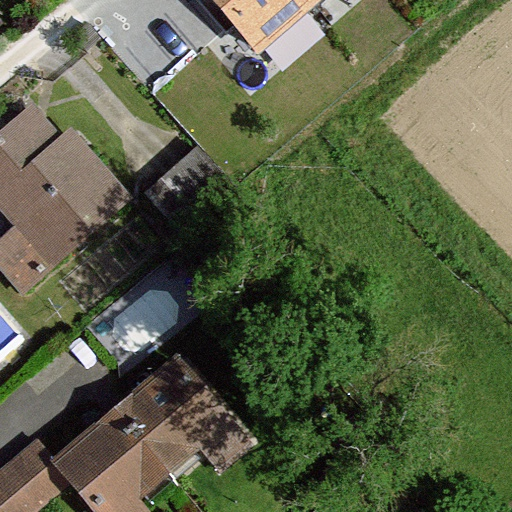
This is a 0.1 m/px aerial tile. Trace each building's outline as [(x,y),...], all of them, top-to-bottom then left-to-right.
[(220,0),(252,36),(294,0),(220,0)] [(31,110),(0,136),(0,205),(20,228),(0,245),(0,261),(26,291),(128,201),(67,133),(58,141),(31,110)] [(196,146),(151,187),(183,221),(227,179),(196,146)] [(70,482),(95,511),(142,511),(134,502),(200,446),(218,468),(246,445),(177,362),(55,464),(70,482)] [(36,442),(0,471),(0,511),(33,511),(70,482),(55,464),(36,442)]
